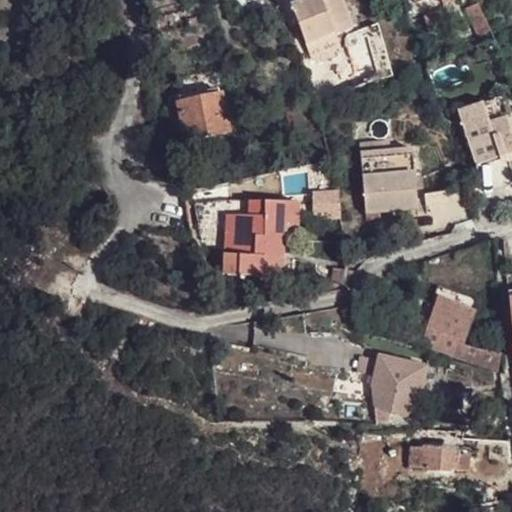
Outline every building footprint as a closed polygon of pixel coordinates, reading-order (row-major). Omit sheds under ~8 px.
[(340,44),(336,34),(354,27),(343,0),(307,0),(292,6),(310,55),(340,44)] [(492,31),(478,4),(467,8),(481,36),(492,31)] [(443,32),(436,11),(425,15),(433,36),(443,32)] [(317,94),(327,90),(321,77),(311,81),(317,94)] [(230,132),(222,96),(180,104),(189,141),(230,132)] [(491,117),(507,113),(502,96),(487,100),(491,117)] [(511,150),(511,137),(494,143),(498,154),(511,150)] [(356,143),(357,152),(386,147),(385,138),(356,143)] [(494,143),(471,150),(489,205),(511,197),(511,171),(511,168),(511,150),(498,154),(494,143)] [(357,152),(366,211),(407,205),(405,194),(416,193),(408,144),(386,147),(357,152)] [(338,189),(311,191),(313,219),(341,217),(338,189)] [(416,193),(405,194),(407,205),(418,204),(416,193)] [(297,222),(300,222),(300,203),(248,202),(248,218),(225,217),(222,274),(285,278),(288,240),(290,221),(297,222)] [(290,221),(288,240),(297,240),(297,222),(290,221)] [(347,274),(347,271),(331,269),(328,289),(347,288),(347,274)] [(475,309),(440,297),(429,331),(425,343),(439,348),(439,350),(454,356),(480,365),(480,366),(499,370),(501,356),(464,342),(475,309)] [(376,352),(373,361),(385,363),(387,361),(389,362),(391,356),(376,352)] [(373,385),(384,389),(394,357),(391,356),(389,362),(387,361),(385,363),(373,361),(371,370),(373,385)] [(423,365),(394,357),(384,389),(412,397),(423,365)] [(412,397),(411,401),(418,403),(428,367),(423,365),(412,397)] [(411,401),(412,397),(384,389),(373,385),(376,407),(394,413),(405,416),(411,401)] [(391,420),(394,413),(376,407),(378,417),(391,420)] [(409,446),(408,466),(468,467),(468,452),(457,451),(458,433),(427,431),(427,447),(409,446)]
